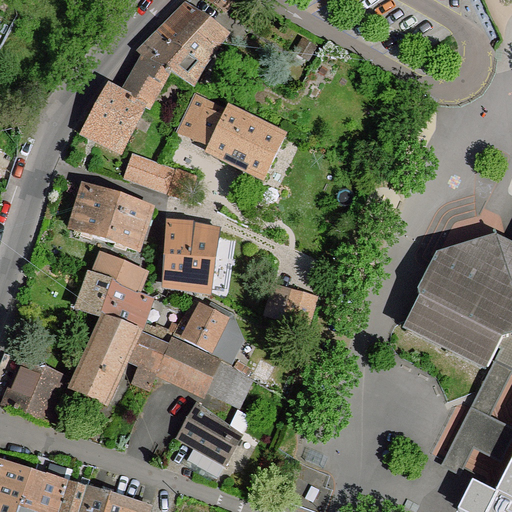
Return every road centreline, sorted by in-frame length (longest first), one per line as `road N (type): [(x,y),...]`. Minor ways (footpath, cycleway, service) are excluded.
road 1 (tertiary): [(0,282),(68,104),(156,0)]
road 2 (residential): [(0,427),(254,511)]
